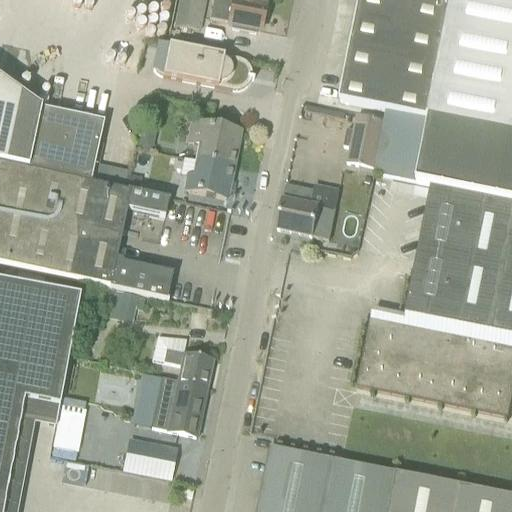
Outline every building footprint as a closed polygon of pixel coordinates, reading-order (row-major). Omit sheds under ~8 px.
[(181,0),(175,30),(199,35),(206,0),(181,0)] [(229,28),(260,34),(265,10),(260,9),(262,0),(214,0),(210,22),(229,27),(229,28)] [(427,123),(414,187),(432,191),(511,207),(511,0),(362,0),(341,105),(387,115),(416,121),(427,123)] [(245,66),(238,63),(169,49),(167,59),(161,59),(156,62),(154,67),(154,73),(158,78),(163,80),(232,94),(239,94),(246,91),(250,85),(251,78),(250,71),(245,66)] [(0,166),(26,172),(39,113),(0,80),(0,166)] [(39,113),(26,172),(91,186),(103,127),(39,113)] [(348,133),(344,151),(350,152),(347,167),(359,170),(357,179),(373,183),(374,178),(386,125),(357,119),(354,134),(348,133)] [(233,172),(240,135),(210,129),(192,126),(188,146),(199,148),(196,164),(233,172)] [(152,155),(154,145),(152,141),(140,138),(137,152),(152,155)] [(187,180),(184,195),(227,203),(233,172),(196,164),(192,181),(187,180)] [(109,291),(109,292),(166,304),(172,278),(124,268),(122,264),(116,262),(126,213),(130,196),(91,187),(91,186),(26,172),(0,166),(0,267),(101,289),(109,291)] [(138,196),(142,180),(128,178),(126,185),(124,193),(138,196)] [(314,194),(287,188),(277,233),(313,241),(319,211),(336,215),(340,194),(315,188),(314,194)] [(371,322),(357,391),(508,421),(511,403),(511,207),(432,191),(420,250),(404,329),(371,322)] [(167,204),(130,196),(126,213),(164,221),(167,204)] [(0,511),(3,511),(7,490),(21,424),(57,431),(70,361),(83,296),(0,280),(0,511)] [(88,294),(83,315),(92,317),(95,304),(103,306),(106,297),(98,295),(97,297),(88,294)] [(131,326),(137,300),(135,300),(124,297),(119,321),(118,323),(131,326)] [(178,386),(207,392),(213,363),(184,357),(186,344),(157,343),(152,365),(181,370),(178,386)] [(151,432),(168,436),(181,439),(197,442),(207,392),(178,386),(161,382),(151,432)] [(177,454),(129,443),(122,476),(171,486),(177,454)] [(271,451),(258,511),(390,511),(398,477),(271,451)] [(456,511),(461,489),(398,477),(390,511),(456,511)] [(511,511),(511,499),(461,489),(456,511),(511,511)]
